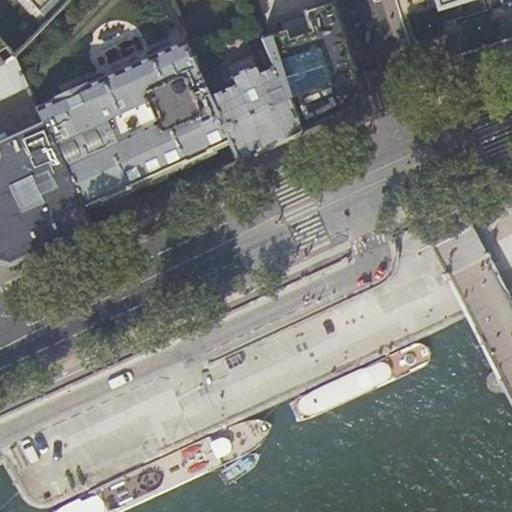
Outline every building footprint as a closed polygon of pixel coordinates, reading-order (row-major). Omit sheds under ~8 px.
[(14,0),(16,2),(19,0),(23,0),(42,20),(36,25),(41,30),(46,25),(69,0),(14,0)] [(42,20),(23,0),(19,0),(16,2),(36,25),(42,20)] [(435,0),(438,10),(469,0),(435,0)] [(266,52),(274,71),(286,67),(289,76),(277,80),(299,132),(347,109),(359,87),(333,5),(304,14),(306,20),(284,27),(285,32),(260,39),(266,52)] [(37,110),(44,125),(82,211),(96,204),(96,206),(99,204),(100,205),(102,204),(103,204),(107,202),(107,201),(126,193),(126,194),(130,192),(130,191),(132,190),(131,188),(170,169),(181,163),(182,166),(205,155),(205,156),(212,152),(210,150),(227,143),(208,100),(190,60),(191,60),(182,40),(180,41),(180,43),(86,89),(85,87),(81,89),(81,90),(60,100),(59,99),(55,101),(55,102),(41,109),(41,108),(37,110)] [(0,67),(13,59),(0,43),(0,67)] [(277,80),(274,71),(266,52),(251,60),(255,67),(229,79),(234,88),(208,100),(227,143),(235,161),(246,156),(299,132),(277,80)] [(0,99),(27,88),(13,59),(0,67),(0,99)] [(82,211),(44,125),(0,145),(0,262),(8,265),(48,247),(90,228),(82,211)]
